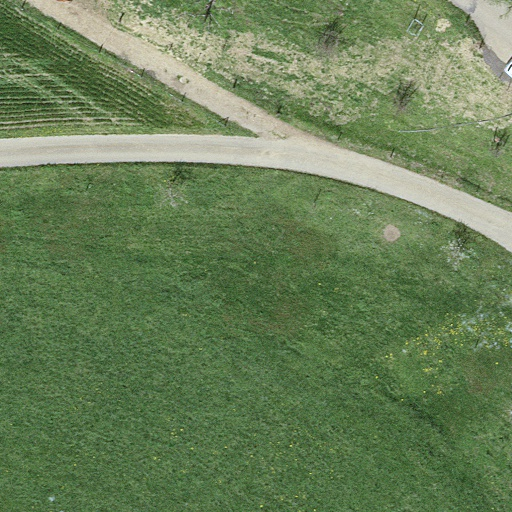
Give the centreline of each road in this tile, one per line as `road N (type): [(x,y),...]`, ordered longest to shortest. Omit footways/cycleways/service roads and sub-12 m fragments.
road 1 (unclassified): [(511,224),(335,160),(267,149),(0,154)]
road 2 (track): [(42,0),(335,160)]
